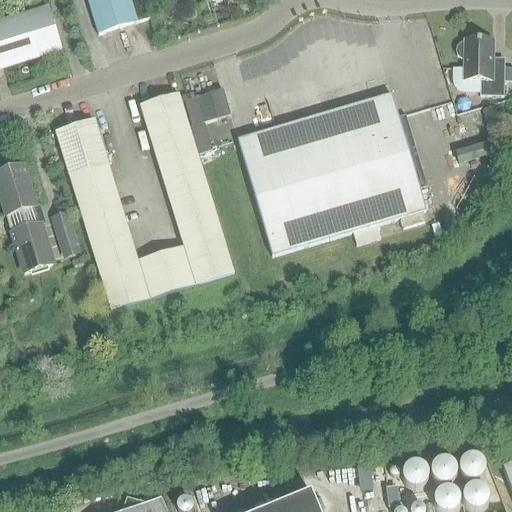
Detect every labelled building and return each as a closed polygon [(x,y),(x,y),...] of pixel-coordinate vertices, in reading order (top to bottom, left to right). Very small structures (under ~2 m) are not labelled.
[(86,0),(98,37),(149,21),(142,0),(86,0)] [(0,66),(57,49),(46,12),(0,26),(0,66)] [(465,42),(465,44),(460,45),(456,48),(455,53),(456,57),(459,61),(464,62),(464,83),(479,83),(479,98),(503,99),(504,69),(491,68),(492,43),(465,42)] [(222,92),(195,100),(202,125),(229,118),(222,92)] [(139,108),(145,128),(184,116),(177,96),(139,108)] [(237,143),(271,259),(425,213),(391,98),(237,143)] [(151,149),(190,137),(184,116),(145,128),(151,149)] [(99,143),(93,122),(54,134),(61,154),(99,143)] [(151,149),(158,169),(196,157),(190,137),(151,149)] [(105,163),(99,143),(61,154),(67,175),(105,163)] [(164,189),(202,177),(196,157),(158,169),(164,189)] [(112,183),(105,163),(67,175),(73,195),(112,183)] [(52,267),(40,227),(22,169),(0,175),(0,198),(24,276),(52,267)] [(164,189),(170,209),(209,197),(202,177),(164,189)] [(118,203),(112,183),(73,195),(79,215),(118,203)] [(176,229),(215,217),(209,197),(170,209),(176,229)] [(124,223),(118,203),(79,215),(86,235),(124,223)] [(50,220),(62,262),(81,257),(68,215),(50,220)] [(176,229),(183,249),(221,238),(215,217),(176,229)] [(130,243),(124,223),(86,235),(92,255),(130,243)] [(169,296),(233,276),(221,238),(183,249),(158,257),(169,296)] [(137,264),(130,243),(92,255),(98,276),(137,264)] [(158,257),(137,264),(98,276),(110,314),(169,296),(158,257)] [(464,479),(471,482),(476,482),(481,479),(485,475),(486,469),(483,463),(478,459),(472,457),(466,460),(462,465),(461,472),(464,479)] [(435,470),(436,477),(439,482),(445,485),(452,484),(456,481),(458,476),(458,471),(456,466),(451,462),(445,462),(439,465),(435,470)] [(408,485),(414,487),(420,486),(425,483),(427,477),(426,471),(423,466),(417,464),(411,464),(406,468),(403,474),(404,480),(408,485)] [(511,466),(501,471),(511,498),(511,466)] [(316,511),(309,495),(267,511),(316,511)] [(162,511),(158,501),(132,511),(162,511)]
